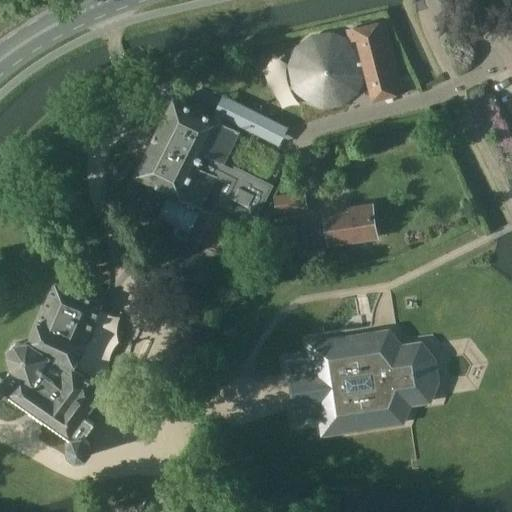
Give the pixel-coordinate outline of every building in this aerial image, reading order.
[(364,70),(372,101),(403,93),(385,21),(354,28),(359,49),(356,50),(354,45),(352,42),(351,40),(348,37),(345,36),(338,32),(335,31),(332,31),(327,31),(323,32),(320,32),(317,33),(315,34),(312,35),(302,42),(300,44),(297,48),(295,52),(294,57),(293,61),(293,65),(294,71),(295,76),(297,82),(301,88),(305,94),(312,99),(321,102),(332,103),(339,101),(346,97),(352,91),(356,86),(360,77),(361,70),(364,70)] [(497,78),(502,87),(511,81),(511,69),(497,78)] [(287,126),(222,94),(213,113),(278,145),(287,126)] [(284,94),(281,106),(288,108),(284,121),(292,124),(300,99),(284,94)] [(223,164),(238,132),(173,101),(137,176),(171,193),(159,218),(190,233),(198,216),(210,222),(213,215),(200,208),(215,178),(225,183),(215,205),(254,224),(273,185),(234,166),(232,168),(223,164)] [(140,184),(132,180),(125,194),(133,198),(140,184)] [(277,214),(307,210),(305,194),(275,197),(277,214)] [(331,244),(375,238),(371,207),(327,214),(331,244)] [(238,256),(252,229),(216,210),(213,215),(210,222),(202,238),(238,256)] [(263,250),(296,246),(294,226),(261,230),(263,250)] [(304,230),(294,231),(296,246),(297,258),(307,257),(304,230)] [(103,390),(73,368),(86,340),(101,305),(55,283),(40,321),(29,343),(16,345),(8,355),(11,368),(3,380),(0,378),(0,396),(4,391),(72,440),(68,445),(69,454),(76,460),(86,458),(90,452),(88,442),(83,438),(93,424),(85,418),(103,390)] [(307,357),(285,360),(294,421),(316,420),(319,435),(401,423),(410,405),(429,401),(437,380),(434,358),(420,339),(400,343),(388,327),(304,339),(307,357)]
